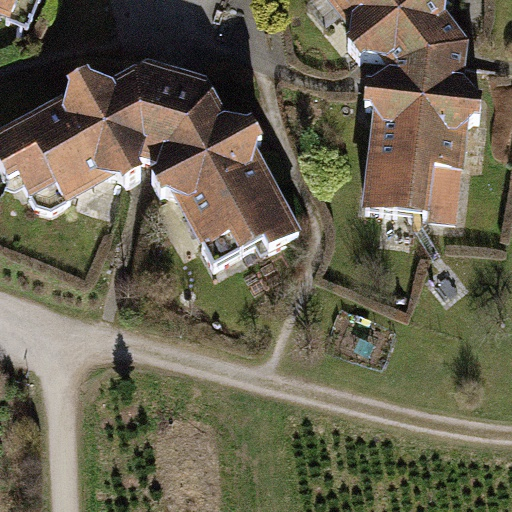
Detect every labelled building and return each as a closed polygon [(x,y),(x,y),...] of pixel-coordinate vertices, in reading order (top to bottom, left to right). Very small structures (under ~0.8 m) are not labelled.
[(0,0),(0,10),(14,16),(20,0),(0,0)] [(20,0),(14,16),(10,26),(29,33),(42,0),(20,0)] [(334,0),(319,0),(298,17),(318,42),(341,23),(354,40),(356,26),(334,0)] [(334,0),(356,26),(354,40),(353,49),(349,52),(360,67),(364,63),(388,67),(392,83),(373,95),(369,95),(367,115),(372,115),(387,132),(383,162),(372,161),(369,197),(426,204),(424,224),(455,227),(461,174),(456,174),(461,141),(473,126),(480,126),(481,109),(476,108),(461,88),(466,53),(443,22),(446,0),(334,0)] [(148,74),(128,86),(142,112),(156,105),(160,93),(195,104),(203,119),(217,111),(208,93),(148,74)] [(19,181),(37,214),(52,218),(72,208),(75,193),(100,179),(123,185),(127,191),(141,183),(139,177),(142,165),(164,172),(160,182),(154,185),(162,202),(167,200),(191,206),(210,238),(204,253),(216,274),(264,248),(269,257),(299,241),(272,192),(263,196),(250,173),(258,150),(262,147),(253,132),(249,134),(227,128),(217,111),(203,119),(195,104),(160,93),(156,105),(142,112),(128,86),(112,94),(90,88),(87,83),(72,92),(73,95),(67,118),(44,131),(39,122),(0,143),(0,167),(9,185),(19,181)] [(367,216),(424,224),(426,204),(369,197),(367,216)]
